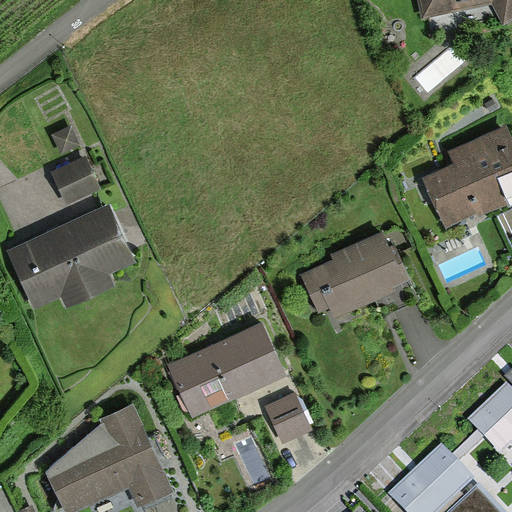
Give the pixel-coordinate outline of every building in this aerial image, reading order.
[(511,0),(421,0),(424,14),(490,0),(495,0),(506,21),(511,18),(511,0)] [(457,162),(426,176),(448,225),(511,196),(511,131),(509,126),(452,151),(457,162)] [(53,166),(67,200),(104,185),(90,151),(53,166)] [(111,208),(14,250),(35,300),(61,289),(66,300),(113,280),(108,269),(133,258),(111,208)] [(386,235),(303,274),(324,319),(407,279),(386,235)] [(261,324),(171,364),(193,413),(283,373),(261,324)] [(511,445),(511,391),(507,386),(470,420),(502,455),(511,445)] [(266,403),(284,441),(315,426),(297,388),(266,403)] [(170,491),(132,405),(101,419),(109,436),(47,464),(68,511),(130,484),(139,505),(170,491)] [(501,511),(441,449),(391,495),(407,511),(501,511)]
